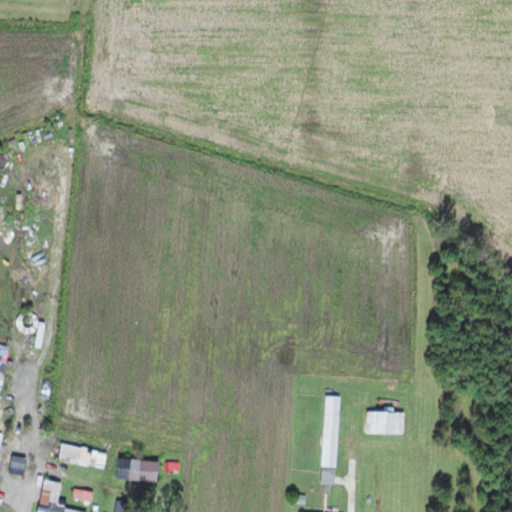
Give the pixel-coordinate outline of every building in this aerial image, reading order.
[(340,395),(325,395),(322,484),(336,484),(340,395)] [(366,432),(405,433),(405,411),(394,411),(394,406),(386,406),(386,411),(367,410),(366,432)] [(9,425),(22,428),(26,414),(13,410),(9,425)] [(27,458),(13,455),(9,472),(24,475),(27,458)] [(159,480),(160,460),(119,458),(118,478),(159,480)] [(62,482),(44,478),(37,511),(87,511),(88,511),(58,505),(62,482)] [(128,511),(130,501),(115,500),(113,511),(128,511)]
